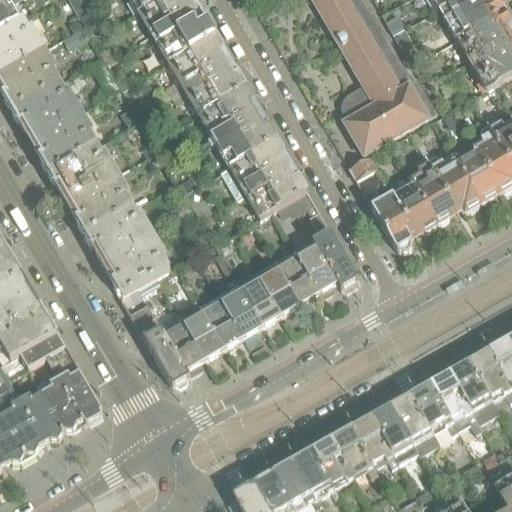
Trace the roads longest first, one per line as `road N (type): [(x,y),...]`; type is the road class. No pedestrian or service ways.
road 1 (tertiary): [(194,500),(511,322)]
road 2 (residential): [(216,0),(397,308)]
road 3 (tertiary): [(161,448),(0,179)]
road 4 (tertiary): [(397,308),(161,448)]
road 5 (tertiary): [(511,245),(397,308)]
road 6 (tertiary): [(161,448),(54,511)]
